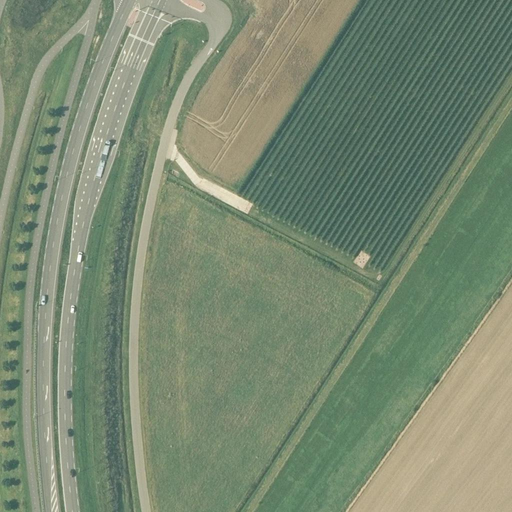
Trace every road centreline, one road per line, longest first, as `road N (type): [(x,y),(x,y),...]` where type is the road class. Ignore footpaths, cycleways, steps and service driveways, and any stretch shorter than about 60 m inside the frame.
road 1 (secondary): [(72,511),(64,390),(77,256),(115,106),(160,0)]
road 2 (secondary): [(129,0),(84,114),(53,245),(43,375),(48,511)]
road 3 (unclassified): [(146,511),(133,371),(141,251),(179,97),(223,27)]
